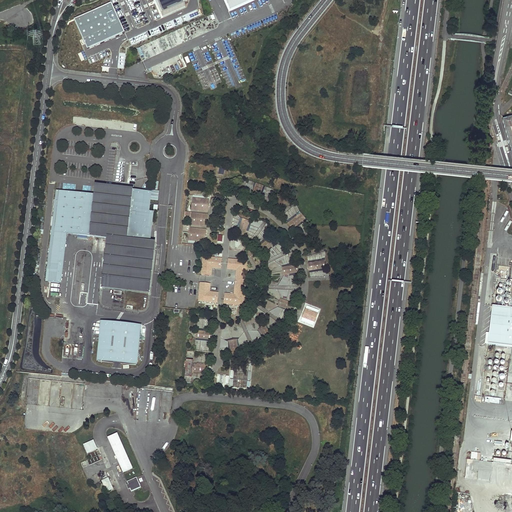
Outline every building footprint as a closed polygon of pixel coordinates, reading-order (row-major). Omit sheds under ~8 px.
[(223,0),(229,11),(256,0),(223,0)] [(511,151),(511,117),(503,120),(511,151)] [(263,186),(256,183),(251,199),(257,201),(263,186)] [(223,194),(224,186),(214,185),(213,193),(223,194)] [(143,212),(144,194),(94,189),(93,197),(93,200),(59,196),(55,234),(65,235),(108,239),(103,288),(148,293),(154,244),(150,243),(148,243),(151,213),(148,212),(143,212)] [(50,283),(55,234),(59,196),(93,200),(93,197),(55,193),(46,283),(50,283)] [(209,200),(193,198),(191,210),(208,212),(209,200)] [(208,215),(191,213),(190,225),(207,226),(208,215)] [(305,218),(301,213),(288,224),(292,229),(305,218)] [(249,221),(243,219),(237,234),(243,237),(249,221)] [(205,242),(206,230),(190,228),(189,240),(205,242)] [(60,284),(65,235),(55,234),(50,283),(60,284)] [(276,242),(272,237),(259,248),(263,253),(276,242)] [(221,266),(222,259),(211,258),(210,265),(203,264),(202,275),(209,276),(210,265),(221,266)] [(228,260),(228,267),(237,268),(237,270),(234,295),(234,296),(225,296),(224,303),(238,304),(239,298),(244,298),(247,269),(242,268),(242,261),(228,260)] [(324,261),(308,264),(309,270),(326,268),(324,261)] [(209,276),(211,276),(212,267),(221,268),(221,266),(210,265),(209,276)] [(299,272),(298,266),(281,269),(282,275),(299,272)] [(497,285),(494,304),(507,306),(511,280),(507,279),(505,287),(500,286),(500,285),(497,285)] [(201,283),(200,295),(207,296),(206,301),(218,303),(218,295),(209,294),(209,292),(210,284),(201,283)] [(296,305),(280,299),(278,305),(294,311),(296,305)] [(511,308),(493,306),(488,344),(511,346),(511,308)] [(65,338),(66,318),(46,317),(46,324),(53,324),(52,331),(58,331),(58,337),(60,337),(60,333),(63,333),(62,338),(65,338)] [(141,326),(103,322),(101,338),(99,362),(137,366),(141,326)] [(269,342),(274,338),(264,325),(259,329),(269,342)] [(212,339),(213,333),(196,331),(196,337),(212,339)] [(197,339),(196,349),(205,350),(207,340),(197,339)] [(232,357),(239,356),(237,340),(230,340),(232,357)] [(209,373),(210,366),(193,364),(192,371),(209,373)] [(118,433),(108,437),(123,472),(133,468),(118,433)] [(84,444),(88,453),(98,448),(94,439),(84,444)] [(489,481),(491,462),(479,461),(480,452),(471,451),(470,459),(467,459),(465,479),(489,481)] [(98,455),(89,460),(91,464),(100,460),(98,455)] [(492,481),(511,483),(511,463),(510,464),(509,468),(501,467),(501,469),(494,468),(494,471),(500,472),(499,478),(493,477),(492,481)] [(109,477),(102,480),(107,492),(114,489),(109,477)] [(137,477),(127,482),(128,485),(127,485),(129,490),(130,489),(131,492),(141,487),(137,477)]
